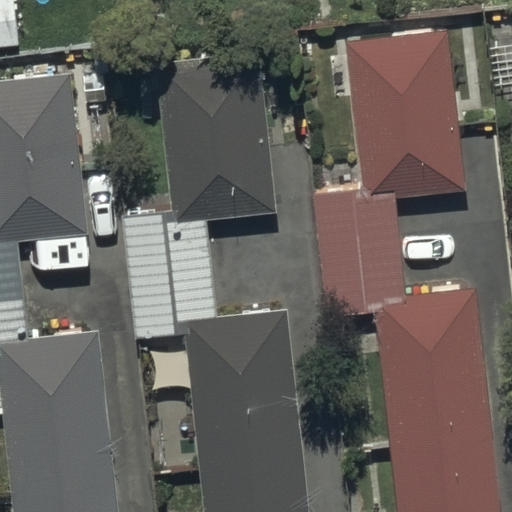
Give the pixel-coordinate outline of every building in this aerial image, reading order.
[(256,37),(152,49),(173,227),(208,223),(277,214),(256,37)] [(453,37),(347,47),(362,201),(396,198),(468,192),(453,37)] [(72,80),(0,86),(0,242),(21,241),(87,236),(72,80)] [(362,201),(313,206),(325,318),(379,311),(407,308),(396,198),(362,201)] [(173,227),(120,232),(132,339),(186,334),(219,330),(208,223),(173,227)] [(0,242),(0,355),(33,352),(21,241),(0,242)] [(407,308),(379,311),(397,511),(498,511),(479,302),(407,308)] [(219,330),(186,334),(205,511),(309,511),(289,323),(219,330)] [(33,352),(0,355),(0,367),(15,511),(117,511),(99,345),(33,352)]
